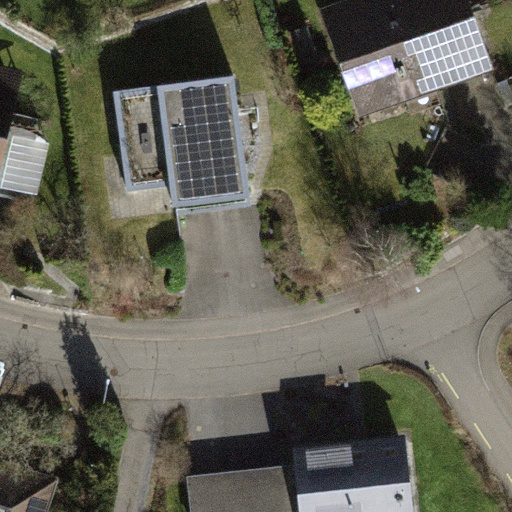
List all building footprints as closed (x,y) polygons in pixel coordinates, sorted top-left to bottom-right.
[(350,0),(322,10),(360,116),(491,70),(466,0),(350,0)] [(0,168),(24,69),(0,62),(0,168)] [(238,76),(118,92),(131,190),(176,185),(179,210),(254,201),(241,101),(238,76)] [(419,511),(411,431),(349,437),(349,443),(297,448),(299,466),(191,478),(195,511),(419,511)] [(0,511),(51,511),(62,478),(0,458),(0,511)]
